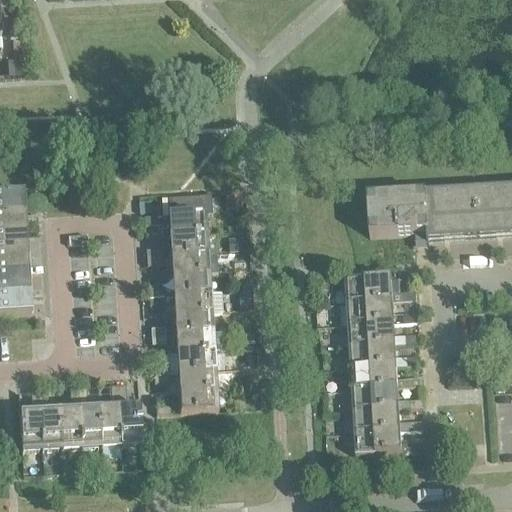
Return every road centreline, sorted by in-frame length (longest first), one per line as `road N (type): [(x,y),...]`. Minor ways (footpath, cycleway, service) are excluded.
road 1 (residential): [(60,374),(128,372),(122,219),(54,222)]
road 2 (residential): [(511,342),(447,345),(443,277),(511,273)]
road 3 (residential): [(339,511),(511,496)]
road 4 (residential): [(54,222),(60,374)]
